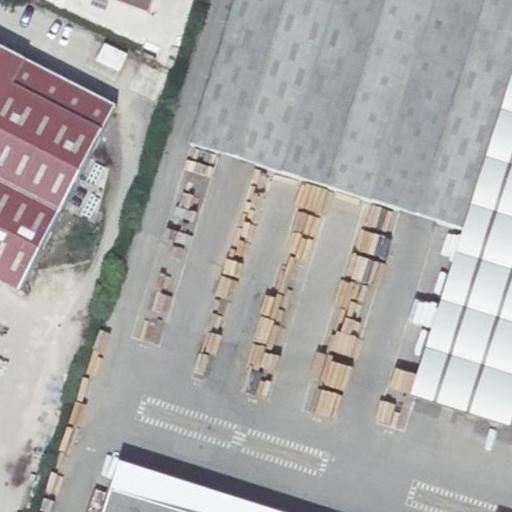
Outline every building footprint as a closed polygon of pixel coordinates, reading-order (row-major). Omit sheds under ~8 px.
[(159,0),(117,0),(155,13),(159,0)] [(511,100),(511,0),(255,0),(200,165),(466,249),(511,100)] [(118,73),(127,55),(106,45),(97,63),(118,73)] [(0,280),(16,289),(112,105),(0,47),(0,280)] [(511,100),(466,249),(416,410),(511,439),(511,100)] [(180,511),(116,490),(108,511),(180,511)]
